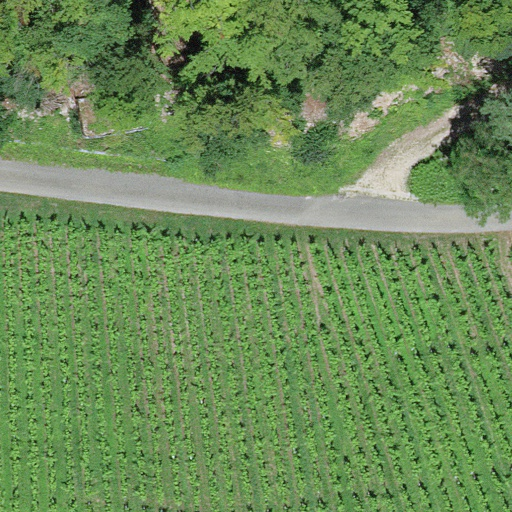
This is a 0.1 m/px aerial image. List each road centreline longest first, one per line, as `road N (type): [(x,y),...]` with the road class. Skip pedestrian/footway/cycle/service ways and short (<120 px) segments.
road 1 (track): [(511,215),(367,215),(0,178)]
road 2 (track): [(367,215),(418,140),(511,111)]
